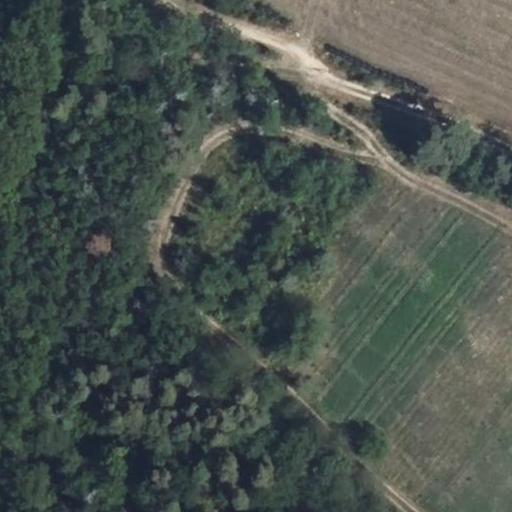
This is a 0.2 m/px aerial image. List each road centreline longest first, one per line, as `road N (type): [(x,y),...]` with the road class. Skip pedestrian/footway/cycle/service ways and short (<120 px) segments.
road 1 (track): [(511,161),(304,68)]
road 2 (track): [(304,68),(187,0)]
